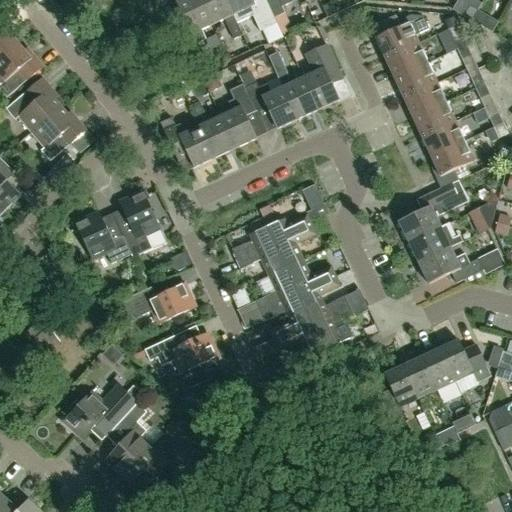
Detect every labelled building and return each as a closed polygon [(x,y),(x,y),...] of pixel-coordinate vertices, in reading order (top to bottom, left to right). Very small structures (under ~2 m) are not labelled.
[(202,31),(213,26),(200,0),(177,0),(175,1),(187,26),(176,31),(189,59),(200,53),(196,44),(206,39),(202,31)] [(243,36),(233,16),(226,0),(200,0),(213,26),(224,20),(234,40),(243,36)] [(274,19),(265,0),(226,0),(233,16),(247,10),(250,17),(253,16),(261,31),(277,24),(274,19)] [(279,0),(265,0),(274,19),(286,14),(279,0)] [(473,21),(479,11),(467,4),(466,6),(458,1),(453,10),(473,21)] [(328,18),(337,14),(332,3),(322,7),(328,18)] [(479,11),(473,21),(490,31),(496,21),(479,11)] [(0,59),(18,44),(12,37),(15,34),(0,15),(0,59)] [(386,60),(419,44),(415,36),(430,30),(424,17),(411,16),(406,18),(409,24),(376,39),(386,60)] [(450,34),(460,29),(455,18),(444,22),(450,34)] [(457,50),(467,45),(460,29),(450,34),(457,50)] [(18,44),(0,59),(0,82),(2,84),(0,85),(0,90),(7,99),(44,68),(28,49),(25,51),(18,44)] [(395,79),(428,64),(419,44),(386,60),(395,79)] [(467,70),(477,65),(467,45),(457,50),(467,70)] [(340,101),(333,86),(343,81),(326,46),(305,56),(313,75),(304,79),(319,111),(340,101)] [(404,99),(437,83),(428,64),(395,79),(404,99)] [(476,89),(486,85),(477,65),(467,70),(476,89)] [(298,120),(319,111),(304,79),(292,84),(287,74),(278,78),(283,89),(298,120)] [(32,133),(62,108),(56,101),(59,98),(43,79),(6,110),(15,121),(19,118),(32,133)] [(413,118),(447,103),(437,83),(404,99),(413,118)] [(298,120),(283,89),(271,94),(267,85),(258,89),(256,84),(245,89),(256,112),(266,108),(277,130),(298,120)] [(256,112),(245,89),(244,85),(229,92),(234,101),(229,103),(233,112),(221,118),(236,149),(257,140),(246,117),(256,112)] [(485,109),(495,104),(486,85),(476,89),(485,109)] [(206,117),(200,103),(190,107),(200,127),(215,159),(236,149),(221,118),(217,111),(206,117)] [(422,138),(456,122),(447,103),(413,118),(422,138)] [(494,128),(504,124),(495,104),(485,109),(494,128)] [(62,108),(32,133),(45,148),(41,152),(51,163),(72,145),(87,132),(71,113),(68,115),(62,108)] [(160,123),(169,143),(178,162),(189,158),(194,169),(215,159),(200,127),(189,133),(184,122),(175,127),(172,118),(160,123)] [(431,158),(465,142),(456,122),(422,138),(431,158)] [(504,124),(494,128),(499,139),(509,135),(504,124)] [(441,190),(453,184),(470,176),(465,166),(474,162),(465,142),(431,158),(440,176),(435,178),(441,190)] [(2,159),(0,157),(0,207),(5,212),(21,196),(1,177),(10,168),(1,159),(2,159)] [(75,166),(67,158),(45,181),(53,189),(75,166)] [(416,202),(421,212),(399,223),(409,243),(441,228),(435,217),(446,212),(442,203),(452,198),(460,201),(464,195),(460,187),(455,189),(453,184),(441,190),(416,202)] [(123,237),(131,256),(133,259),(153,250),(166,243),(159,229),(160,229),(143,193),(120,203),(134,231),(123,237)] [(479,235),(488,231),(496,205),(494,201),(469,214),(479,235)] [(131,256),(123,237),(112,242),(99,214),(76,224),(93,260),(107,254),(111,265),(131,256)] [(286,269),(303,261),(296,245),(317,235),(307,215),(287,225),(284,219),(267,228),(286,269)] [(509,227),(511,218),(500,215),(497,224),(509,227)] [(419,264),(451,249),(463,243),(459,236),(456,237),(450,224),(441,228),(409,243),(419,264)] [(497,224),(495,233),(495,234),(507,237),(509,227),(497,224)] [(270,277),(286,269),(267,228),(250,236),(252,241),(232,251),(241,271),(262,261),(270,277)] [(451,249),(419,264),(430,285),(452,274),(457,284),(484,271),(478,260),(469,264),(464,254),(455,259),(451,249)] [(305,310),(322,302),(320,297),(341,287),(331,267),(310,277),(303,261),(286,269),(305,310)] [(36,318),(26,306),(51,286),(34,266),(0,294),(0,319),(4,324),(14,316),(24,328),(9,340),(30,366),(59,343),(37,317),(36,318)] [(289,318),(305,310),(286,269),(270,277),(277,293),(256,302),(265,322),(286,313),(289,318)] [(196,308),(185,286),(157,299),(152,288),(117,304),(135,320),(153,312),(159,325),(196,308)] [(305,310),(325,351),(342,343),(334,327),(354,317),(345,297),(324,307),(322,302),(305,310)] [(307,359),(325,351),(305,310),(289,318),(291,323),(270,332),(274,340),(256,349),(261,359),(278,350),(279,352),(300,343),(307,359)] [(218,357),(208,335),(180,348),(175,337),(145,351),(132,356),(135,362),(147,356),(150,362),(157,359),(162,367),(176,361),(182,374),(218,357)] [(440,350),(455,382),(473,374),(478,384),(491,378),(477,346),(464,352),(459,341),(440,350)] [(437,391),(455,382),(440,350),(422,358),(437,391)] [(511,372),(511,355),(503,352),(500,363),(509,366),(511,372)] [(419,399),(437,391),(422,358),(404,367),(419,399)] [(400,408),(419,399),(404,367),(385,376),(392,391),(377,398),(391,428),(406,420),(400,408)] [(116,427),(137,404),(118,386),(103,403),(92,393),(65,423),(83,439),(90,432),(102,442),(106,437),(106,438),(116,427)] [(124,477),(151,448),(141,438),(147,432),(137,423),(147,413),(137,404),(116,427),(106,438),(118,449),(107,461),(124,477)] [(454,427),(457,434),(475,426),(470,415),(453,423),(454,426),(454,427)] [(495,433),(503,430),(498,418),(491,422),(495,433)] [(448,439),(457,434),(454,427),(436,435),(442,448),(450,444),(448,439)] [(504,451),(511,447),(511,441),(506,428),(503,430),(495,433),(504,451)] [(151,448),(124,477),(142,494),(169,464),(151,448)] [(177,500),(213,479),(207,467),(170,488),(177,500)] [(18,511),(28,501),(18,511),(2,496),(0,498),(0,511),(18,511)] [(40,511),(28,501),(18,511),(40,511)]
